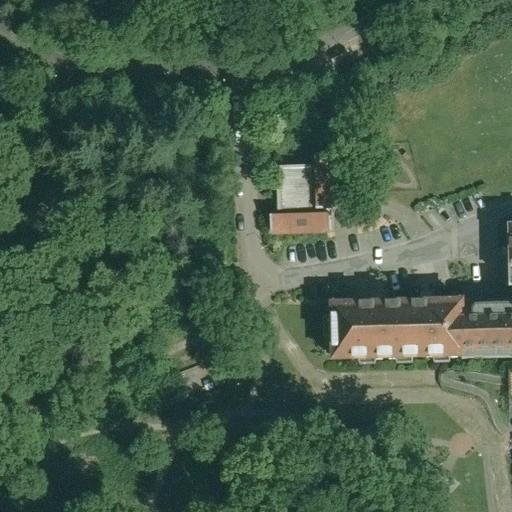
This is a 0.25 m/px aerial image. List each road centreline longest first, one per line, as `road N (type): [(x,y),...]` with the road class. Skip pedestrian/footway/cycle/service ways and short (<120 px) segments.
road 1 (residential): [(511,208),(408,252),(257,279),(247,212),(252,60)]
road 2 (track): [(257,279),(252,303),(236,322),(200,342),(0,417)]
road 3 (unclassified): [(0,15),(78,65),(174,70),(252,60)]
road 4 (unclassified): [(252,60),(318,45),(410,0)]
